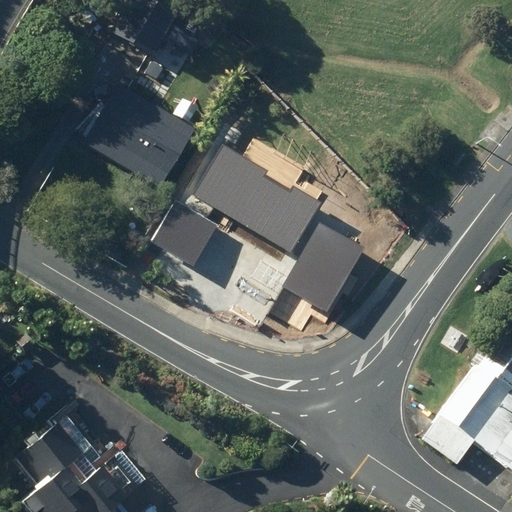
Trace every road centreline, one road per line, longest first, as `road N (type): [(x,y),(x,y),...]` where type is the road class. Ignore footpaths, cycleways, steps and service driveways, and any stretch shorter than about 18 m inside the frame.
road 1 (tertiary): [(0,235),(214,362),(286,385),(330,381)]
road 2 (tertiary): [(511,173),(384,341),(330,381)]
road 3 (residential): [(330,381),(355,443),(454,511)]
